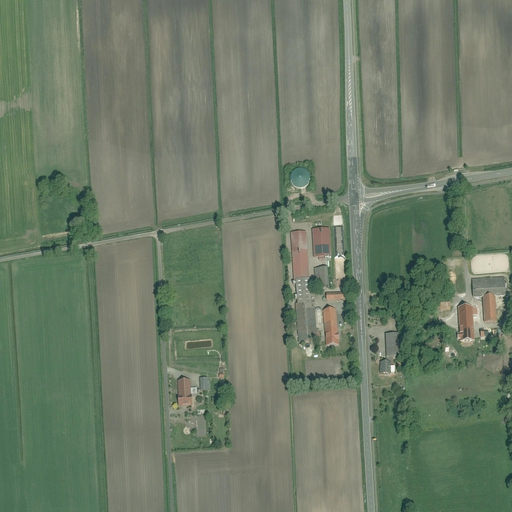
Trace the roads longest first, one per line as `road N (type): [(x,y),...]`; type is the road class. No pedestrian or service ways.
road 1 (unclassified): [(353,197),(0,261)]
road 2 (tertiary): [(370,511),(356,244)]
road 3 (tertiary): [(353,197),(347,0)]
road 4 (tertiary): [(384,193),(511,171)]
